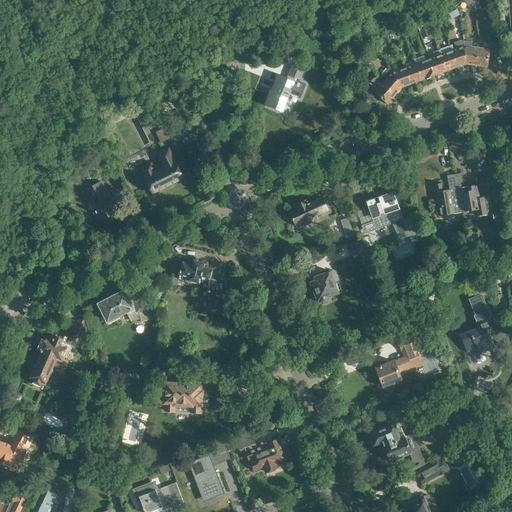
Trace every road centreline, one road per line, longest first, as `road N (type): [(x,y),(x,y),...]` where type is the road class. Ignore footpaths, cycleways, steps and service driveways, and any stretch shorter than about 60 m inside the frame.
road 1 (unknown): [(20,306),(54,149),(123,28),(128,0)]
road 2 (residential): [(340,479),(236,199)]
road 3 (residential): [(236,199),(323,157),(511,90)]
road 4 (residential): [(0,312),(236,199)]
road 5 (residential): [(236,199),(217,70),(244,67)]
